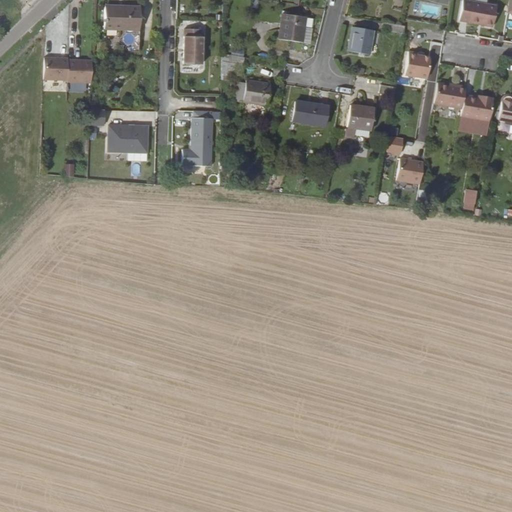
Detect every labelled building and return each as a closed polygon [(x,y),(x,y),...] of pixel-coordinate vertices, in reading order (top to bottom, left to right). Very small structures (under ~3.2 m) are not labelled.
[(491,28),(494,6),(460,1),(457,23),(491,28)] [(113,2),(113,24),(147,25),(148,2),(113,2)] [(284,16),(279,42),(302,47),(307,20),(284,16)] [(383,23),(382,31),(403,34),(404,26),(383,23)] [(200,66),(201,29),(180,29),(179,66),(200,66)] [(350,29),(347,52),(367,56),(371,32),(350,29)] [(400,76),(424,80),(428,57),(405,53),(400,76)] [(234,72),(236,58),(222,55),(222,70),(234,72)] [(66,82),(67,62),(67,60),(43,60),(42,81),(66,82)] [(67,62),(66,83),(91,84),(92,62),(67,62)] [(247,81),(243,101),(267,106),(271,85),(247,81)] [(435,83),(432,104),(461,109),(463,95),(464,86),(456,85),(456,86),(448,85),(435,83)] [(377,85),(375,95),(392,97),(393,88),(377,85)] [(502,97),(499,117),(511,119),(511,94),(509,93),(505,93),(503,94),(502,97)] [(463,95),(461,109),(459,116),(487,121),(491,98),(482,97),(481,98),(477,97),(463,95)] [(295,102),(292,121),(323,126),(326,107),(295,102)] [(350,106),(347,127),(355,129),(368,131),(370,130),(373,110),(350,106)] [(88,110),(89,127),(103,126),(102,110),(88,110)] [(179,164),(209,165),(211,116),(189,116),(187,149),(180,149),(179,164)] [(104,154),(125,154),(125,161),(145,162),(146,125),(105,124),(104,154)] [(355,129),(354,137),(366,139),(368,131),(355,129)] [(386,153),(400,155),(401,138),(387,137),(386,153)] [(395,160),(395,183),(419,184),(420,161),(395,160)] [(72,176),(72,165),(63,164),(62,176),(72,176)]
